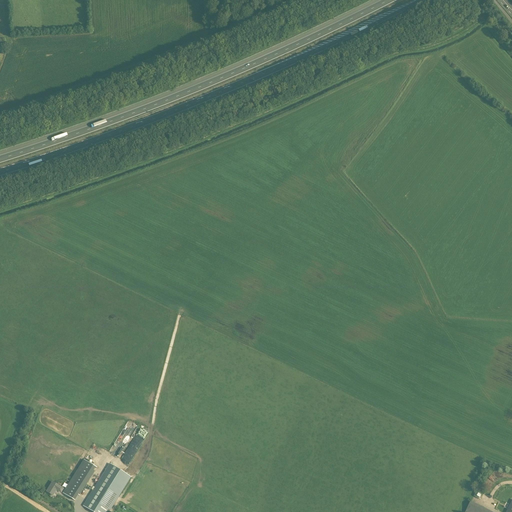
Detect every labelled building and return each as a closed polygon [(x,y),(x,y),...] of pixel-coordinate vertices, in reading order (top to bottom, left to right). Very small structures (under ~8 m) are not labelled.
[(125,447),(136,427),(127,422),(115,445),(117,447),(113,453),(119,456),(124,446),(125,447)] [(141,446),(149,433),(141,428),(133,441),(141,446)] [(62,493),(74,501),(96,467),(83,460),(62,493)] [(109,511),(131,477),(109,464),(83,506),(91,511),(109,511)] [(53,496),(56,490),(57,489),(61,492),(63,489),(52,482),(47,490),(46,492),(53,496)] [(477,488),(474,495),(480,498),(483,491),(477,488)] [(465,511),(491,511),(471,501),(465,511)]
